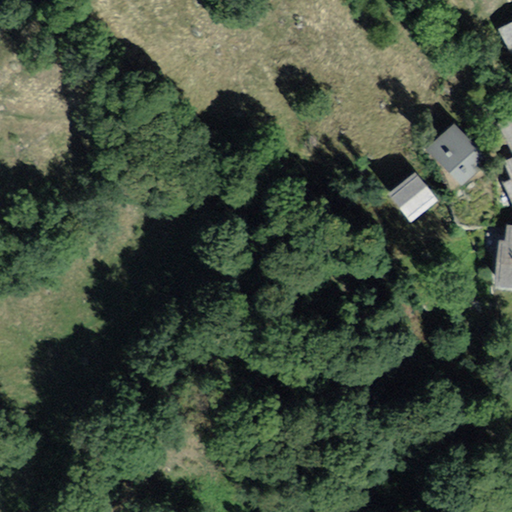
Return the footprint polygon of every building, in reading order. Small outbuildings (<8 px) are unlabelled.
[(511,28),(502,34),(511,52),(511,28)] [(511,120),(499,127),(511,150),(511,120)] [(496,165),(459,128),(431,155),(467,193),(496,165)] [(511,159),(503,163),(510,180),(502,183),(511,206),(511,159)] [(444,204),(420,176),(393,198),(417,226),(444,204)] [(511,223),(504,223),(502,241),(495,240),(491,288),(511,289),(511,223)]
